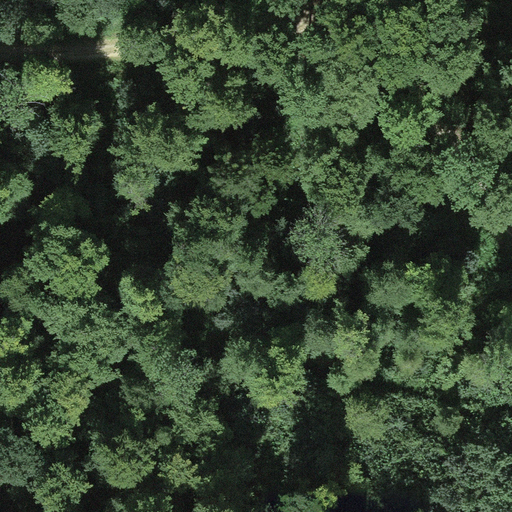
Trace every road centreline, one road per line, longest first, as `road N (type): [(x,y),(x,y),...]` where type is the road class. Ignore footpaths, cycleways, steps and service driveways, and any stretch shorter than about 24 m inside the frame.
road 1 (track): [(0,51),(237,32),(305,12),(317,0)]
road 2 (track): [(511,219),(480,176),(385,0)]
